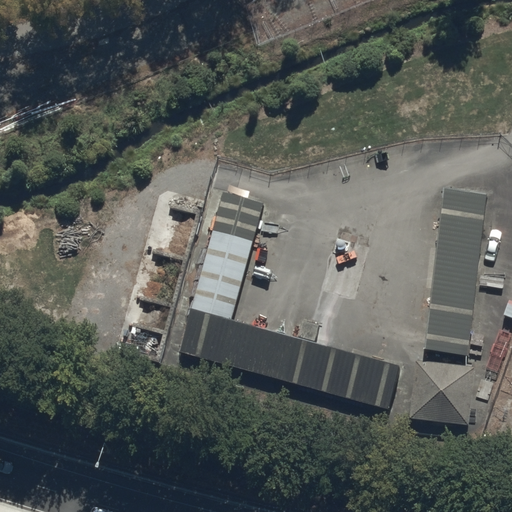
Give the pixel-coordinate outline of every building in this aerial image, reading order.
[(503,179),(446,172),(426,333),(483,340),(503,179)] [(275,188),(226,176),(197,288),(247,301),(275,188)] [(203,202),(160,190),(116,352),(159,363),(203,202)] [(409,357),(215,308),(203,355),(397,404),(409,357)] [(474,373),(415,367),(409,424),(468,430),(474,373)]
